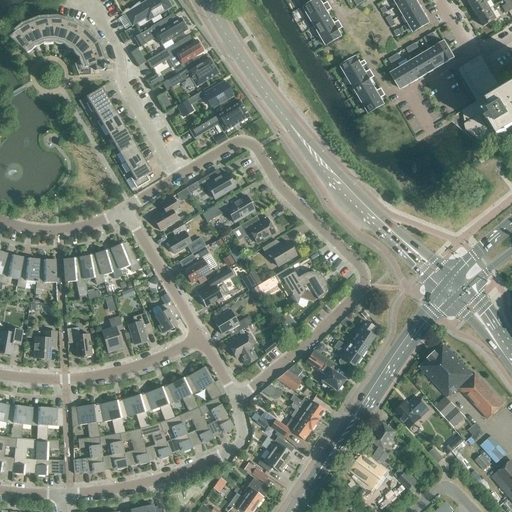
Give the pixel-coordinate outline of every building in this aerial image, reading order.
[(130,23),(133,21),(135,24),(146,17),(147,21),(170,7),(166,0),(149,0),(139,6),(138,3),(125,14),(130,23)] [(319,0),(316,0),(303,8),(309,17),(329,6),(327,2),(322,5),(319,0)] [(407,0),(397,6),(403,15),(419,5),(415,0),(407,0)] [(482,0),(471,6),(477,17),(491,9),(490,9),(487,2),(490,0),(482,0)] [(502,7),(506,14),(510,11),(506,4),(502,7)] [(424,14),(419,5),(403,15),(408,23),(424,14)] [(331,9),(329,6),(309,17),(315,27),(330,18),(326,12),(331,9)] [(477,17),(483,27),(496,19),(492,12),(495,11),(492,7),(490,9),(491,9),(477,17)] [(429,23),(424,14),(408,23),(413,32),(429,23)] [(143,40),(154,33),(161,45),(162,45),(170,40),(187,30),(180,19),(176,21),(172,15),(151,28),(140,34),(143,40)] [(333,24),(330,18),(315,27),(320,36),(340,24),(338,21),(333,24)] [(64,43),(73,49),(79,57),(81,60),(74,64),(78,76),(96,75),(98,75),(98,74),(96,74),(95,71),(105,71),(111,71),(111,66),(108,66),(108,62),(101,45),(87,28),(87,29),(89,31),(87,32),(79,27),(72,23),(63,21),(55,19),(47,19),(37,20),(33,22),(21,26),(14,32),(7,38),(24,53),(24,52),(32,45),(42,41),(53,41),(64,43)] [(342,28),(340,24),(320,36),(326,46),(341,37),(338,30),(342,28)] [(129,41),(123,32),(119,35),(124,43),(129,41)] [(145,44),(143,40),(140,34),(134,38),(139,47),(145,44)] [(188,37),(147,61),(151,69),(175,54),(181,64),(203,52),(196,40),(192,43),(188,37)] [(444,42),(435,47),(445,63),(454,58),(444,42)] [(436,68),(445,63),(435,47),(426,52),(436,68)] [(139,49),(133,52),(140,66),(146,62),(139,49)] [(418,58),(427,74),(436,68),(426,52),(418,58)] [(360,63),(356,57),(341,66),(346,76),(362,67),(366,64),(364,61),(360,63)] [(172,87),(185,79),(184,77),(188,75),(190,77),(196,87),(218,74),(209,58),(187,71),(186,70),(168,80),(172,87)] [(418,79),(427,74),(418,58),(409,63),(418,79)] [(467,65),(466,64),(462,67),(458,69),(460,73),(475,98),(492,87),(478,63),(477,62),(467,65)] [(400,68),(410,84),(418,79),(409,63),(400,68)] [(365,73),(362,67),(346,76),(352,85),(372,73),(370,70),(365,73)] [(400,68),(391,73),(400,89),(410,84),(400,68)] [(374,77),(372,73),(352,85),(357,95),(373,85),(369,80),(374,77)] [(204,93),(204,94),(205,96),(211,106),(213,108),(219,104),(220,106),(226,102),(225,101),(232,97),(231,94),(225,84),(223,82),(211,89),(209,87),(203,91),(204,93)] [(492,87),(475,98),(477,101),(463,110),(470,120),(469,121),(469,122),(464,125),(465,125),(466,130),(482,143),(491,137),(492,137),(490,134),(495,131),(497,134),(511,124),(511,86),(502,93),(497,84),(492,87)] [(376,91),(373,85),(357,95),(363,104),(383,92),(381,88),(376,91)] [(108,104),(110,103),(103,92),(101,93),(99,89),(85,97),(86,98),(86,97),(89,101),(87,103),(86,104),(91,113),(92,112),(95,111),(97,115),(96,116),(110,108),(108,104)] [(385,95),(383,92),(363,104),(369,114),(384,104),(380,98),(385,95)] [(166,107),(171,104),(165,95),(160,98),(166,107)] [(193,111),(190,106),(186,100),(176,106),(182,117),(193,111)] [(240,103),(240,102),(239,103),(218,116),(216,114),(189,130),(194,139),(218,124),(222,132),(223,133),(224,132),(248,117),(248,118),(249,117),(248,116),(240,103)] [(97,122),(99,127),(118,116),(115,111),(113,112),(110,108),(96,116),(97,117),(97,116),(100,120),(98,122),(97,122)] [(121,126),(119,123),(121,122),(118,116),(99,127),(105,136),(107,135),(121,126)] [(108,141),(110,145),(128,135),(125,129),(123,130),(121,126),(107,135),(108,135),(111,138),(109,140),(108,141)] [(130,141),(132,141),(128,135),(110,145),(113,150),(114,149),(117,148),(119,152),(118,153),(132,145),(130,141)] [(121,164),(140,153),(136,147),(134,148),(132,145),(118,153),(119,154),(119,153),(122,157),(120,159),(119,160),(121,164)] [(141,160),(143,159),(140,153),(121,164),(124,169),(125,168),(128,167),(130,171),(129,171),(129,172),(143,163),(141,160)] [(136,189),(149,181),(146,175),(151,172),(147,166),(145,167),(143,163),(129,172),(130,172),(133,176),(131,178),(130,178),(136,189)] [(197,182),(202,190),(207,188),(214,200),(235,187),(226,173),(214,179),(211,174),(197,182)] [(245,196),(234,203),(230,197),(216,205),(221,214),(226,211),(234,223),(254,211),(245,196)] [(172,197),(160,204),(164,211),(152,218),(160,231),(170,226),(169,224),(177,220),(172,212),(179,209),(172,197)] [(245,235),(246,237),(251,234),(256,244),(274,233),(266,219),(255,225),(251,219),(232,231),(237,240),(245,235)] [(191,244),(184,232),(187,230),(184,225),(179,227),(172,232),(175,237),(166,242),(174,254),(191,244)] [(287,242),(279,247),(275,240),(261,249),(265,255),(269,253),(277,267),(296,256),(287,242)] [(119,270),(120,270),(129,266),(132,272),(140,268),(127,244),(122,245),(121,244),(110,249),(111,251),(112,251),(119,270)] [(191,253),(197,251),(195,245),(188,248),(191,253)] [(209,272),(202,260),(210,255),(207,249),(193,257),(196,262),(190,266),(183,270),(191,283),(197,280),(200,285),(206,281),(203,276),(209,272)] [(102,276),(112,273),(114,279),(122,276),(120,270),(119,270),(112,251),(111,251),(107,252),(106,251),(95,254),(96,256),(102,276)] [(238,254),(232,258),(235,263),(241,259),(238,254)] [(6,256),(0,275),(0,283),(6,285),(8,278),(17,280),(18,280),(22,260),(22,259),(22,257),(11,255),(11,257),(6,256)] [(84,280),(94,278),(96,285),(104,282),(102,276),(96,256),(91,257),(91,255),(79,258),(80,259),(80,260),(84,280)] [(229,256),(223,260),(227,267),(234,263),(229,256)] [(36,282),(38,262),(38,260),(27,259),(27,260),(22,259),(22,260),(18,280),(17,280),(16,287),(25,288),(26,281),(36,282)] [(65,282),(76,281),(77,288),(78,296),(79,302),(87,300),(86,294),(85,287),(84,280),(80,260),(80,259),(75,260),(75,259),(63,260),(65,282)] [(41,290),(44,290),(44,283),(55,283),(55,260),(43,260),(43,261),(38,262),(36,282),(35,289),(35,295),(41,295),(41,290)] [(288,267),(274,276),(279,285),(284,283),(296,303),(295,304),(300,298),(305,291),(297,278),(294,272),(292,273),(288,267)] [(303,275),(297,278),(305,291),(300,298),(312,302),(318,300),(320,299),(321,299),(322,297),(323,296),(324,295),(325,293),(325,291),(326,289),(326,287),(326,285),(325,283),(324,281),(323,279),(322,277),(320,275),(319,274),(317,273),(315,273),(312,272),(310,272),(308,272),(307,273),(304,274),(303,275)] [(220,275),(207,283),(210,288),(198,296),(205,307),(222,297),(215,286),(223,281),(220,275)] [(160,298),(164,304),(159,307),(156,306),(153,309),(152,311),(160,325),(158,326),(162,334),(169,330),(170,331),(172,332),(174,331),(175,329),(174,327),(177,325),(171,315),(177,312),(166,294),(160,298)] [(222,335),(236,326),(239,332),(241,330),(252,323),(248,317),(237,323),(229,310),(221,315),(221,314),(212,319),(222,335)] [(134,345),(146,341),(145,335),(154,332),(145,313),(132,317),(134,324),(128,326),(134,345)] [(286,316),(288,316),(287,315),(284,316),(282,319),(281,322),(282,326),(284,328),(287,329),(291,329),(294,327),(295,324),(294,325),(294,326),(293,327),(289,322),(284,317),(285,316),(286,316)] [(117,334),(118,334),(117,334),(116,331),(122,329),(119,317),(108,320),(111,328),(101,332),(108,353),(122,349),(118,337),(118,336),(117,334)] [(348,322),(344,319),(340,323),(345,327),(348,322)] [(365,321),(354,338),(367,347),(368,346),(369,345),(371,343),(371,342),(374,337),(370,334),(374,328),(365,321)] [(78,328),(73,329),(66,329),(68,342),(75,341),(77,358),(83,357),(85,357),(92,356),(89,334),(79,336),(78,328)] [(0,353),(11,355),(13,344),(20,345),(22,331),(7,329),(7,332),(0,331),(0,353)] [(245,335),(241,330),(239,332),(242,337),(228,345),(236,359),(240,356),(245,366),(256,359),(251,350),(253,348),(245,335)] [(48,359),(49,346),(55,346),(56,332),(45,332),(44,339),(34,338),(34,342),(31,342),(31,348),(34,348),(33,358),(48,359)] [(364,351),(367,347),(354,338),(347,348),(360,357),(361,355),(362,355),(364,352),(364,351)] [(266,354),(276,346),(272,341),(262,349),(266,354)] [(340,358),(341,358),(338,361),(339,364),(341,366),(344,365),(346,362),(353,367),(356,362),(357,362),(359,359),(359,358),(360,357),(347,348),(338,341),(333,348),(339,351),(340,349),(344,352),(340,358)] [(461,392),(487,419),(503,404),(475,373),(473,375),(444,344),(419,367),(447,398),(453,392),(455,393),(456,392),(459,394),(461,392)] [(336,391),(337,389),(339,389),(341,386),(341,384),(344,379),(335,373),(335,372),(330,368),(334,363),(314,350),(305,362),(319,372),(319,371),(326,375),(320,383),(328,388),(329,386),(336,391)] [(301,382),(306,375),(293,366),(287,371),(301,382)] [(218,381),(214,383),(204,367),(188,376),(191,380),(186,383),(192,395),(205,388),(212,400),(216,398),(217,398),(221,396),(225,394),(218,381)] [(292,392),(301,382),(287,371),(276,379),(292,392)] [(198,408),(198,407),(192,395),(186,383),(184,378),(167,386),(169,390),(164,392),(169,405),(182,398),(189,411),(189,412),(198,408)] [(270,385),(261,392),(271,398),(276,397),(280,393),(270,385)] [(174,418),(172,412),(169,405),(164,392),(162,387),(145,394),(147,398),(142,400),(141,400),(145,413),(146,413),(159,408),(165,421),(174,418)] [(136,415),(140,429),(150,426),(149,426),(146,413),(145,413),(141,400),(142,400),(140,395),(122,400),(124,404),(119,406),(118,406),(121,419),(122,419),(136,415)] [(293,404),(295,405),(317,420),(324,410),(312,401),(311,402),(304,397),(301,402),(293,396),(290,401),(293,404)] [(418,397),(409,406),(406,402),(394,413),(409,429),(421,418),(418,415),(427,407),(418,397)] [(212,400),(198,407),(198,408),(202,416),(211,411),(216,420),(207,425),(206,426),(212,438),(213,438),(212,438),(224,431),(225,433),(233,428),(217,398),(216,398),(212,400)] [(444,398),(435,407),(452,426),(463,416),(447,400),(446,400),(444,398)] [(95,407),(95,410),(97,424),(112,420),(115,435),(119,434),(124,433),(125,433),(124,433),(122,419),(121,419),(118,406),(119,406),(117,401),(99,405),(99,406),(95,407)] [(0,422),(12,425),(13,425),(14,411),(9,410),(10,406),(0,403),(0,422)] [(295,410),(291,417),(292,418),(310,430),(317,420),(295,405),(293,404),(291,406),(292,408),(295,410)] [(99,437),(97,424),(95,410),(95,407),(94,405),(76,407),(77,412),(71,413),(72,426),(87,424),(89,438),(89,439),(99,438),(99,437)] [(12,425),(11,438),(16,439),(20,439),(22,425),(37,427),(38,413),(37,413),(32,412),(33,408),(14,406),(14,411),(13,425),(12,425)] [(38,408),(37,413),(38,413),(37,427),(36,440),(36,441),(37,441),(46,441),(46,440),(47,440),(47,426),(62,427),(62,413),(56,413),(56,408),(38,408)] [(192,420),(197,430),(187,434),(186,434),(191,447),(192,447),(204,441),(204,443),(213,439),(213,438),(212,438),(206,426),(207,425),(202,416),(198,408),(189,412),(189,411),(179,416),(182,424),(192,420)] [(267,422),(266,424),(286,438),(291,432),(303,440),(310,430),(292,418),(285,427),(265,413),(261,418),(267,422)] [(174,418),(165,421),(159,423),(162,432),(172,428),(176,438),(166,442),(170,455),(182,450),(183,452),(192,448),(192,447),(191,447),(186,434),(187,434),(182,424),(179,416),(174,418)] [(261,418),(257,423),(263,428),(266,424),(267,422),(261,418)] [(166,442),(162,432),(159,423),(149,426),(150,426),(140,429),(139,429),(142,438),(152,435),(155,445),(145,448),(144,448),(148,462),(148,461),(161,457),(161,459),(171,456),(170,455),(166,442)] [(371,441),(382,448),(375,459),(379,462),(385,453),(383,452),(396,432),(383,423),(371,441)] [(476,423),(468,430),(476,440),(484,433),(476,423)] [(126,467),(139,463),(139,465),(149,463),(148,462),(144,448),(145,448),(142,438),(139,429),(124,433),(125,433),(124,433),(119,434),(121,443),(131,440),(134,450),(123,453),(126,467)] [(119,434),(115,435),(99,437),(99,438),(100,447),(100,446),(110,444),(113,455),(102,457),(101,457),(103,471),(104,471),(117,468),(117,470),(126,468),(126,467),(123,453),(121,443),(119,434)] [(492,435),(481,445),(496,463),(507,453),(492,435)] [(14,459),(3,457),(4,446),(15,448),(16,439),(11,438),(0,436),(0,470),(12,472),(13,472),(14,459)] [(445,452),(448,455),(464,441),(459,436),(446,447),(448,449),(445,452)] [(289,453),(283,449),(286,444),(277,437),(273,442),(275,444),(269,452),(286,464),(292,455),(289,453)] [(89,438),(78,439),(78,449),(89,447),(91,458),(79,459),(80,473),(94,471),(94,473),(104,472),(104,471),(103,471),(101,457),(102,457),(100,446),(100,447),(99,438),(89,439),(89,438)] [(36,440),(20,439),(16,439),(15,448),(14,459),(13,472),(12,472),(12,474),(22,475),(22,473),(35,474),(36,460),(25,459),(26,449),(36,450),(37,441),(36,441),(36,440)] [(36,450),(36,460),(35,474),(35,475),(45,476),(45,474),(65,475),(65,460),(47,461),(47,449),(58,450),(58,440),(47,440),(46,440),(46,441),(37,441),(36,450)] [(292,448),(286,444),(283,449),(289,453),(292,448)] [(443,458),(434,447),(428,453),(437,463),(443,458)] [(280,473),(286,464),(269,452),(263,461),(261,459),(257,464),(267,471),(270,466),(280,473)] [(384,474),(385,472),(363,455),(351,471),(374,488),(375,486),(384,474)] [(489,466),(481,456),(476,459),(485,469),(489,466)] [(511,461),(492,477),(511,500),(511,461)] [(264,483),(268,477),(255,469),(251,474),(264,483)] [(406,471),(399,478),(409,489),(417,482),(406,471)] [(213,488),(220,492),(227,482),(220,477),(213,488)] [(254,478),(244,491),(247,493),(243,499),(256,508),(269,489),(254,478)] [(252,511),(256,508),(243,499),(236,493),(224,510),(226,511),(252,511)] [(445,502),(445,503),(434,511),(452,511),(453,511),(445,502)]
